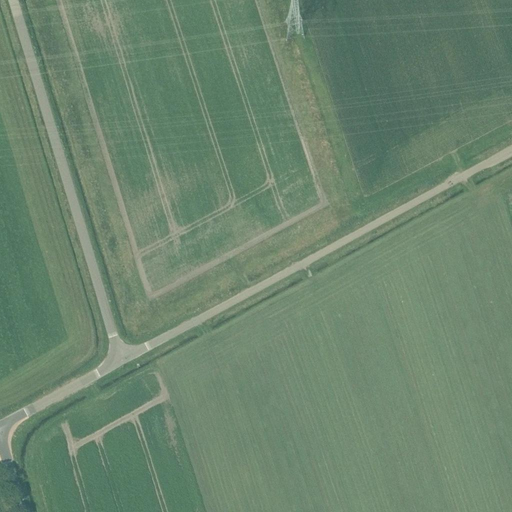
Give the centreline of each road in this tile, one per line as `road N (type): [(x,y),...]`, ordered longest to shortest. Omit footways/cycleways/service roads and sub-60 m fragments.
road 1 (unclassified): [(120,360),(511,149)]
road 2 (unclassified): [(120,360),(13,0)]
road 3 (unclassified): [(0,427),(120,360)]
